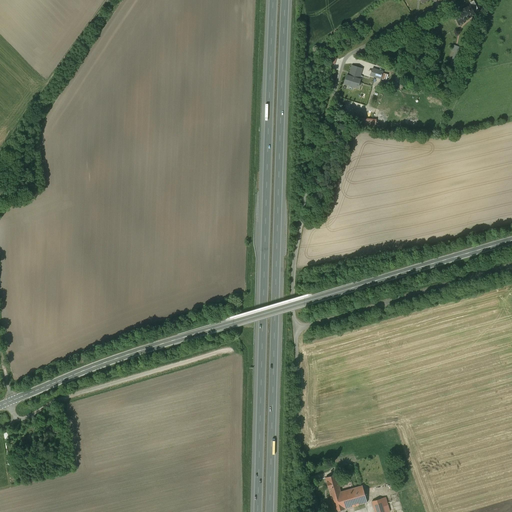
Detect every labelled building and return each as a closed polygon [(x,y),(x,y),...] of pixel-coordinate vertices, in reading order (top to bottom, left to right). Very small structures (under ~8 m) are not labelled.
[(471,5),(470,6),(475,15),(480,12),(474,1),(470,2),(471,5)] [(461,15),(455,18),(459,25),(465,23),(464,20),(475,15),(470,6),(459,11),(461,15)] [(463,49),(457,47),(451,65),(456,67),(463,49)] [(346,75),(344,82),(356,86),(361,68),(351,65),(348,75),(346,75)] [(372,68),(370,75),(380,78),(382,70),(372,68)] [(326,478),(330,495),(341,492),(336,475),(326,478)] [(341,492),(330,495),(335,511),(367,503),(362,486),(341,492)] [(372,501),(375,511),(388,511),(390,511),(386,497),(372,501)]
